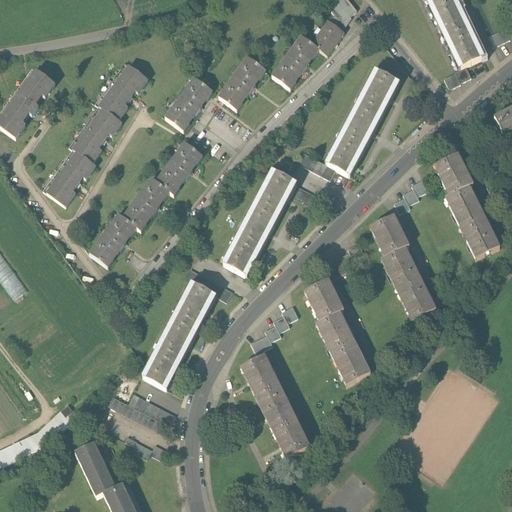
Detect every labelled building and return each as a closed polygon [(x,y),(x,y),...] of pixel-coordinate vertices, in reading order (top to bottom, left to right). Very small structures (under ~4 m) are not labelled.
[(353,17),(351,16),(357,12),(347,0),(322,0),(334,15),(328,23),(341,33),(353,17)] [(444,0),(430,7),(445,39),(470,27),(456,0),(444,0)] [(344,35),(341,33),(328,23),(311,46),(319,51),(328,58),(344,35)] [(489,37),(494,48),(511,40),(510,39),(511,37),(511,25),(505,28),(506,29),(489,37)] [(485,59),(470,27),(445,39),(460,71),(467,68),(485,59)] [(290,91),(319,51),(311,46),(301,38),(272,78),(290,91)] [(266,72),(248,59),(219,99),(237,112),(255,88),(266,72)] [(149,81),(129,67),(99,108),(103,111),(119,122),(128,110),(125,107),(136,92),(139,94),(149,81)] [(445,80),(450,90),(461,85),(460,83),(472,78),(467,68),(460,71),(455,73),(456,74),(445,80)] [(376,72),(360,103),(383,116),(400,84),(376,72)] [(55,88),(35,73),(0,120),(0,129),(16,141),(26,128),(22,125),(29,116),(32,119),(39,109),(36,107),(43,98),(46,100),(55,88)] [(212,94),(194,81),(166,120),(184,133),(212,94)] [(360,103),(343,135),(367,147),(383,116),(360,103)] [(511,110),(494,119),(504,139),(511,135),(511,110)] [(76,155),(92,166),(101,154),(99,152),(110,136),(113,138),(123,125),(119,122),(103,111),(73,152),(76,155)] [(351,178),(367,147),(343,135),(327,166),(336,171),(351,178)] [(204,158),(186,145),(156,185),(171,195),(175,198),(204,158)] [(298,165),(330,182),(336,171),(327,166),(304,154),(298,165)] [(76,155),(46,196),(66,210),(76,197),(73,195),(84,180),(87,182),(96,169),(92,166),(76,155)] [(474,185),(459,156),(434,169),(449,198),(471,187),(474,185)] [(274,174),(258,206),(281,218),(291,198),(297,187),(274,174)] [(142,234),(171,195),(156,185),(152,182),(123,221),(137,231),(142,234)] [(429,192),(424,182),(413,187),(415,191),(404,196),(406,200),(395,205),(401,215),(412,210),(410,206),(420,201),(418,198),(429,192)] [(326,202),(297,187),(291,198),(320,213),(326,202)] [(447,199),(462,229),(486,217),(471,187),(449,198),(447,199)] [(258,206),(241,237),(264,249),(281,218),(258,206)] [(502,247),(486,217),(462,229),(477,260),(502,247)] [(108,271),(137,231),(123,221),(119,218),(90,258),(108,271)] [(410,248),(395,218),(371,230),(386,260),(406,250),(410,248)] [(248,280),(264,249),(241,237),(225,268),(248,280)] [(365,256),(359,246),(348,251),(350,255),(340,260),(341,263),(331,268),(336,279),(347,274),(345,270),(355,265),(354,261),(365,256)] [(383,262),(398,292),(422,281),(406,250),(386,260),(383,262)] [(28,292),(0,254),(0,283),(14,303),(28,292)] [(185,282),(193,287),(217,299),(228,305),(233,294),(190,272),(185,282)] [(437,311),(422,281),(398,292),(413,323),(437,311)] [(345,313),(329,282),(306,294),(321,324),(341,314),(345,313)] [(193,287),(177,318),(200,330),(217,299),(193,287)] [(299,320),(293,309),(282,314),(284,318),(274,323),(276,327),(266,332),(268,337),(252,345),(259,359),(265,356),(263,353),(273,348),(271,344),(281,339),(279,334),(291,329),(289,325),(299,320)] [(317,326),(332,357),(356,345),(341,314),(321,324),(317,326)] [(177,318),(160,349),(184,362),(200,330),(177,318)] [(372,375),(356,345),(332,357),(347,387),(372,375)] [(167,393),(184,362),(160,349),(144,380),(167,393)] [(241,370),(256,401),(281,388),(266,358),(241,370)] [(256,401),(271,431),(296,419),(281,388),(256,401)] [(176,419),(134,397),(128,407),(110,398),(105,408),(160,437),(166,427),(170,429),(176,419)] [(37,432),(18,442),(26,458),(41,451),(47,447),(69,427),(65,419),(72,414),(67,407),(59,413),(38,434),(37,432)] [(311,449),(296,419),(271,431),(286,462),(311,449)] [(137,444),(127,439),(125,444),(135,449),(132,454),(147,462),(150,457),(160,462),(165,453),(155,448),(152,453),(137,445),(137,444)] [(114,493),(93,448),(75,457),(96,501),(104,498),(114,493)] [(132,511),(122,489),(114,493),(104,498),(110,511),(132,511)]
